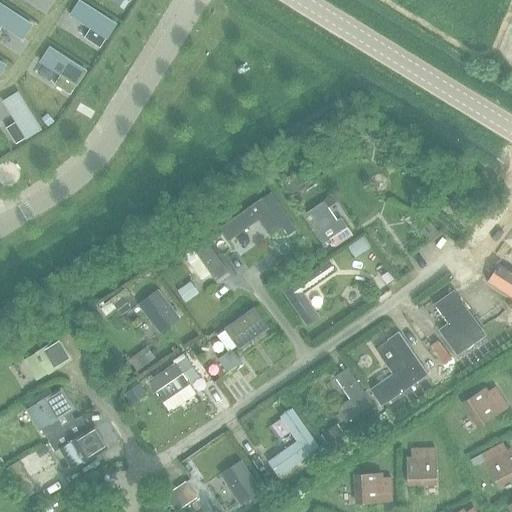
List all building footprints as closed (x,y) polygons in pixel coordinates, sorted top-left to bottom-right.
[(79,1),(70,15),(90,27),(84,38),(99,48),(115,24),(79,1)] [(0,4),(0,27),(2,25),(22,38),(31,24),(0,4)] [(49,48),(40,61),(60,74),(54,84),(69,94),(85,71),(49,48)] [(17,92),(3,101),(16,121),(5,128),(15,144),(39,129),(17,92)] [(270,192),(220,228),(228,240),(258,219),(270,235),(282,227),(288,235),(296,230),(270,192)] [(324,199),(303,214),(323,242),(330,238),(335,246),(354,233),(348,225),(341,215),(338,218),(324,199)] [(215,280),(227,272),(205,240),(193,248),(215,280)] [(478,263),(481,255),(464,248),(461,256),(478,263)] [(511,265),(497,255),(486,272),(511,289),(511,265)] [(313,321),(315,317),(318,316),(302,293),(334,271),(327,261),(283,292),(306,324),(309,322),(313,321)] [(180,292),(193,283),(186,273),(173,281),(180,292)] [(478,275),(457,290),(483,326),(504,310),(478,275)] [(125,287),(99,307),(106,316),(116,308),(120,313),(129,306),(125,301),(132,296),(125,287)] [(157,290),(138,304),(160,333),(179,318),(157,290)] [(254,308),(225,329),(238,348),(268,328),(254,308)] [(392,373),(370,388),(382,405),(429,374),(400,332),(388,339),(387,340),(404,365),(392,373)] [(58,338),(24,359),(36,379),(71,359),(58,338)] [(142,339),(126,350),(135,364),(151,353),(142,339)] [(413,348),(427,369),(436,363),(423,342),(413,348)] [(448,344),(435,347),(440,365),(453,361),(448,344)] [(220,357),(229,370),(240,362),(230,349),(220,357)] [(175,363),(149,381),(163,402),(169,411),(193,395),(187,384),(188,383),(187,382),(197,375),(184,355),(174,361),(175,363)] [(349,368),(336,377),(350,397),(336,407),(346,421),(373,403),(349,368)] [(481,390),(462,403),(478,426),(508,407),(495,387),(487,392),(488,393),(485,395),(481,390)] [(39,429),(41,428),(49,440),(66,429),(63,425),(73,419),(69,411),(73,409),(60,388),(26,409),(39,429)] [(294,409),(283,417),(298,439),(268,460),(278,476),(320,447),(294,409)] [(66,429),(49,440),(55,451),(59,448),(72,468),(106,447),(93,427),(86,431),(77,416),(73,419),(63,425),(66,429)] [(337,424),(322,434),(330,445),(345,436),(337,424)] [(481,454),(498,486),(511,478),(511,452),(507,455),(505,451),(506,451),(502,443),(481,454)] [(27,446),(14,451),(19,467),(33,462),(27,446)] [(407,462),(408,485),(436,484),(435,448),(411,449),(411,458),(412,458),(412,462),(407,462)] [(39,459),(43,470),(63,462),(59,452),(39,459)] [(240,461),(220,474),(240,504),(260,491),(240,461)] [(377,473),(354,475),(356,503),(392,501),(391,477),(381,478),(381,479),(377,479),(377,473)] [(195,497),(185,482),(165,496),(175,511),(195,497)]
